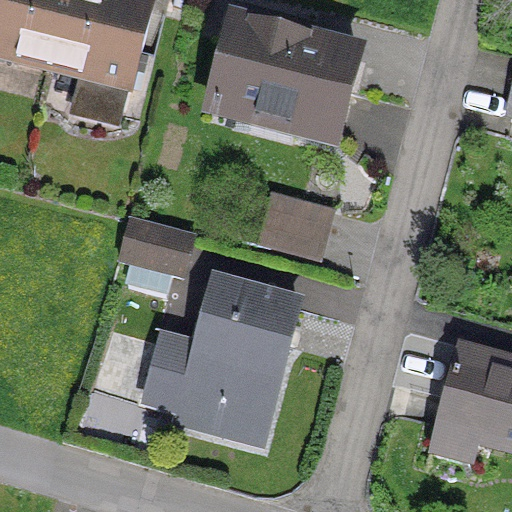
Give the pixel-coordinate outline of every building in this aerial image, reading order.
[(0,0),(0,62),(45,74),(63,0),(0,0)] [(150,7),(122,0),(63,0),(45,74),(128,94),(150,7)] [(256,117),(334,138),(353,64),(311,53),(312,49),(306,47),(305,51),(228,32),(206,116),(253,128),(256,117)] [(116,267),(179,283),(189,244),(126,227),(116,267)] [(262,442),(299,302),(215,280),(178,420),(262,442)] [(511,458),(511,383),(493,379),(496,367),(455,356),(433,437),(511,458)]
